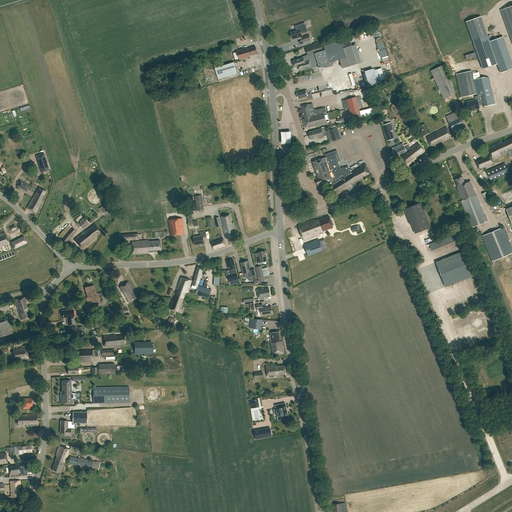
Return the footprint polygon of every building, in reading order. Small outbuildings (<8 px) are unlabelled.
[(511,5),(500,10),(511,44),(511,5)] [(501,73),(487,35),(480,16),(465,21),(472,41),(482,69),(497,64),(500,73),(501,73)] [(302,37),(300,30),(289,33),(291,40),(302,37)] [(487,35),(501,73),(511,68),(511,62),(503,37),(490,41),(487,35)] [(348,39),(324,46),(325,50),(323,51),(320,43),(305,48),(307,57),(311,56),(315,55),(319,68),(331,65),(330,62),(341,59),(343,66),(354,63),(349,46),(352,46),(350,40),(348,41),(348,39)] [(257,54),(255,47),(247,50),(243,51),(237,53),(239,60),(249,56),(257,54)] [(312,62),(311,56),(307,57),(293,62),(295,68),(298,67),(300,71),(311,68),(310,63),(312,62)] [(237,74),(234,62),(214,68),(218,80),(237,74)] [(442,65),(431,71),(444,98),(455,93),(442,65)] [(374,69),(366,71),(369,83),(378,81),(374,69)] [(356,82),(365,78),(363,73),(360,74),(359,71),(354,73),(355,75),(354,76),(356,82)] [(474,80),(472,72),(456,75),(461,98),(477,95),(477,97),(475,98),(475,101),(466,103),(467,112),(479,109),(479,106),(484,105),(484,107),(495,105),(489,78),(485,78),(474,80)] [(307,96),(305,90),(296,93),(298,99),(307,96)] [(356,98),(348,100),(353,119),(361,117),(356,98)] [(308,105),(302,107),(305,120),(307,128),(317,126),(318,127),(327,125),(324,113),(315,115),(312,104),(308,106),(308,105)] [(463,125),(457,111),(446,116),(452,130),(463,125)] [(391,123),(383,125),(388,141),(395,139),(391,123)] [(418,127),(423,137),(428,134),(423,125),(418,127)] [(340,139),(336,127),(328,130),(332,141),(340,139)] [(308,133),(310,140),(318,138),(318,140),(323,138),(322,134),(326,133),(324,128),(308,132),(308,133)] [(451,138),(446,128),(437,132),(427,138),(431,146),(441,141),(442,142),(451,138)] [(30,156),(44,153),(41,143),(29,146),(27,136),(29,135),(28,132),(25,133),(30,156)] [(283,135),(281,137),(281,143),(284,145),(292,144),(291,134),(288,134),(287,133),(286,133),(286,134),(283,135)] [(511,148),(511,138),(502,144),(501,142),(488,148),(493,159),(506,153),(506,152),(511,148)] [(404,146),(403,144),(392,148),(393,151),(392,151),(395,157),(403,154),(404,155),(401,157),(408,166),(417,159),(416,158),(424,151),(418,144),(410,150),(405,153),(408,150),(406,145),(404,146)] [(336,150),(331,152),(337,172),(335,173),(339,179),(332,184),(331,185),(337,195),(351,187),(350,186),(356,181),(352,173),(348,166),(340,169),(338,162),(340,161),(336,150)] [(337,172),(331,152),(325,154),(326,158),(325,159),(312,163),(318,178),(316,179),(318,186),(327,183),(329,186),(332,184),(339,179),(335,173),(337,172)] [(44,153),(36,156),(41,173),(49,170),(44,153)] [(479,169),(493,163),(489,155),(475,161),(479,169)] [(504,163),(486,171),(490,181),(509,173),(504,163)] [(352,173),(356,181),(357,181),(370,174),(365,164),(356,169),(357,170),(352,173)] [(465,183),(462,177),(455,180),(457,187),(456,187),(461,196),(463,201),(461,202),(471,228),(486,223),(484,216),(476,195),(470,181),(465,183)] [(29,186),(20,181),(17,186),(26,191),(29,186)] [(46,192),(40,188),(34,199),(33,198),(27,208),(36,213),(42,202),(41,201),(46,192)] [(204,210),(202,195),(194,196),(196,211),(204,210)] [(112,210),(107,203),(99,209),(104,216),(112,210)] [(421,203),(404,210),(406,215),(408,220),(412,219),(417,232),(431,227),(421,203)] [(231,223),(229,215),(220,217),(223,227),(222,227),(225,239),(236,237),(233,225),(231,223)] [(88,222),(84,217),(77,224),(81,228),(88,222)] [(333,227),(329,217),(318,221),(318,220),(314,221),(314,220),(298,226),(304,241),(320,235),(319,234),(323,233),(322,231),(333,227)] [(184,234),(182,218),(168,220),(170,236),(184,234)] [(76,231),(68,224),(55,239),(63,246),(76,231)] [(101,232),(95,225),(85,232),(75,240),(83,250),(94,240),(93,239),(101,232)] [(511,253),(511,248),(503,227),(481,236),(492,262),(511,253)] [(0,247),(9,244),(5,233),(0,235),(0,247)] [(139,240),(138,233),(121,235),(122,241),(139,240)] [(205,239),(204,233),(198,234),(199,237),(194,238),(195,247),(204,246),(203,239),(205,239)] [(458,235),(429,243),(431,250),(448,245),(447,242),(452,240),(452,242),(460,240),(458,235)] [(26,243),(23,236),(11,243),(14,249),(26,243)] [(226,246),(223,238),(211,243),(214,250),(226,246)] [(159,241),(159,240),(157,240),(157,242),(149,242),(149,241),(132,242),(133,255),(148,254),(147,252),(161,251),(160,241),(159,241)] [(323,250),(319,241),(304,246),(308,256),(323,250)] [(267,261),(265,251),(258,252),(258,253),(256,254),(257,263),(267,261)] [(474,276),(464,251),(435,262),(445,287),(474,276)] [(235,269),(233,260),(227,262),(229,270),(231,275),(228,276),(229,282),(237,280),(235,269)] [(249,277),(250,281),(257,279),(256,275),(255,270),(251,271),(249,261),(240,263),(243,273),(248,272),(249,277)] [(197,266),(196,272),(192,285),(197,287),(198,283),(202,284),(205,274),(202,273),(204,268),(197,266)] [(265,281),(264,276),(261,266),(255,267),(259,282),(265,281)] [(181,278),(175,295),(177,296),(177,295),(180,296),(180,298),(183,299),(185,293),(188,293),(192,282),(181,278)] [(132,288),(128,282),(119,287),(122,292),(123,292),(129,301),(136,297),(131,289),(132,288)] [(211,289),(198,285),(195,295),(208,299),(211,289)] [(95,294),(93,286),(85,288),(87,298),(86,298),(87,305),(100,302),(98,293),(95,294)] [(270,296),(269,288),(263,289),(263,288),(257,289),(259,300),(265,298),(270,296)] [(177,296),(175,295),(173,300),(172,299),(169,309),(179,313),(183,304),(182,303),(183,299),(180,298),(180,296),(177,295),(177,296)] [(27,303),(25,298),(15,300),(20,320),(29,318),(25,303),(27,303)] [(262,308),(262,305),(256,306),(257,310),(260,310),(261,316),(272,315),(271,307),(262,308)] [(73,325),(72,310),(62,311),(62,318),(67,318),(67,325),(73,325)] [(251,317),(244,317),(244,321),(250,322),(249,328),(261,329),(262,320),(250,319),(251,317)] [(0,336),(12,333),(8,320),(0,322),(0,336)] [(280,342),(278,333),(271,334),(271,335),(270,335),(270,341),(272,355),(283,354),(282,342),(280,342)] [(115,336),(115,335),(103,336),(104,347),(115,346),(115,345),(125,344),(124,335),(115,336)] [(152,355),(152,342),(134,342),(134,355),(152,355)] [(28,359),(26,348),(19,349),(19,350),(13,351),(14,360),(21,359),(21,360),(28,359)] [(101,356),(101,350),(80,351),(80,352),(73,352),(74,361),(80,361),(80,362),(92,361),(92,356),(101,356)] [(115,374),(115,365),(98,366),(98,375),(115,374)] [(275,367),(275,366),(266,366),(267,377),(275,377),(274,375),(285,374),(284,366),(275,367)] [(71,380),(62,381),(62,392),(60,392),(60,404),(73,404),(73,399),(75,399),(75,393),(72,393),(72,391),(71,391),(71,380)] [(129,403),(128,387),(92,387),(92,389),(77,389),(77,404),(129,403)] [(32,409),(32,398),(23,399),(23,409),(32,409)] [(251,408),(253,422),(264,421),(261,398),(259,398),(260,407),(251,408)] [(278,420),(288,418),(285,403),(275,405),(276,409),(273,409),(274,415),(277,415),(278,420)] [(87,412),(72,412),(72,423),(86,423),(87,412)] [(38,415),(27,415),(27,416),(18,416),(17,425),(27,425),(27,427),(37,427),(38,415)] [(68,421),(61,421),(60,433),(63,433),(63,436),(70,436),(70,428),(67,428),(68,421)] [(270,427),(254,430),(255,440),(272,437),(270,427)] [(86,438),(93,438),(93,433),(97,433),(97,429),(82,429),(82,436),(86,436),(86,438)] [(69,450),(59,447),(55,456),(57,456),(52,470),(60,473),(65,460),(69,450)] [(78,458),(70,456),(68,463),(97,472),(100,463),(78,456),(78,458)] [(27,467),(27,465),(8,468),(9,475),(19,473),(19,475),(26,474),(25,467),(27,467)] [(20,488),(19,482),(9,482),(10,489),(11,489),(11,497),(18,497),(18,488),(20,488)] [(345,511),(345,503),(333,504),(333,511),(345,511)]
